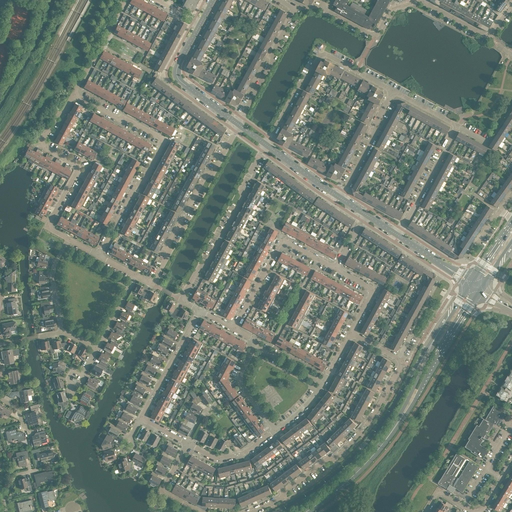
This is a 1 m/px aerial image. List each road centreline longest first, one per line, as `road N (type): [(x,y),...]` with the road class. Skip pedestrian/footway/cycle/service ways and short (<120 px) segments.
road 1 (residential): [(350,332),(402,361),(376,411),(339,455),(252,511)]
road 2 (residential): [(98,255),(162,139),(72,94)]
road 3 (residential): [(265,144),(182,296),(199,310)]
road 4 (residential): [(265,144),(319,55),(393,90)]
road 5 (residential): [(151,283),(238,124)]
road 6 (residential): [(72,94),(40,145),(78,170),(46,227)]
road 7 (secondary): [(470,283),(394,428)]
road 8 (secondary): [(394,428),(480,290)]
road 9 (residential): [(233,329),(280,243),(336,268)]
road 10 (residential): [(238,124),(294,9),(277,0)]
road 11 (tertiary): [(238,124),(176,75),(200,23)]
road 12 (residential): [(233,329),(256,341),(240,381),(275,430)]
road 13 (residential): [(350,332),(319,390),(275,430)]
road 14 (residential): [(320,6),(375,35),(392,8),(422,1)]
road 15 (residential): [(397,235),(457,126)]
road 16 (residential): [(141,417),(199,310)]
road 17 (secondary): [(307,511),(362,468),(394,428)]
road 18 (residential): [(339,197),(393,90)]
